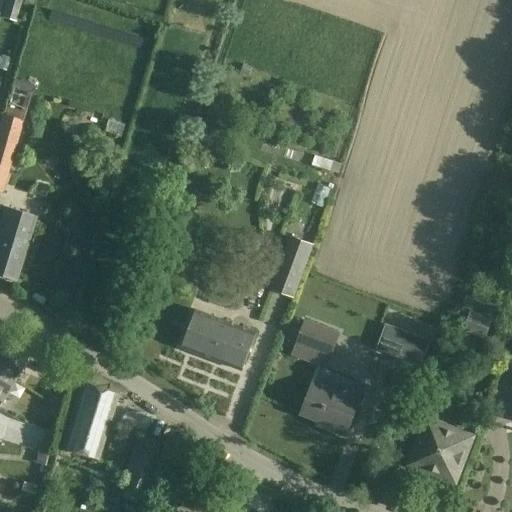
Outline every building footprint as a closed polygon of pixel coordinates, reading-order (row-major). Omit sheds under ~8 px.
[(21,0),(6,0),(5,6),(18,10),(21,0)] [(0,116),(0,117),(0,192),(2,193),(23,122),(22,122),(33,85),(16,80),(5,117),(0,116)] [(314,157),(312,166),(330,171),(333,162),(314,157)] [(88,179),(107,184),(112,166),(94,161),(88,179)] [(35,217),(5,208),(0,222),(0,276),(14,281),(35,217)] [(290,236),(270,289),(294,298),(314,245),(290,236)] [(257,331),(197,308),(182,348),(242,370),(257,331)] [(495,318),(473,310),(466,329),(489,337),(495,318)] [(338,333),(303,321),(296,342),(330,355),(338,333)] [(386,325),(378,349),(420,365),(429,341),(386,325)] [(0,344),(0,373),(14,382),(26,360),(0,344)] [(14,382),(0,373),(0,402),(1,403),(14,382)] [(117,394),(81,382),(59,447),(96,459),(117,394)] [(358,400),(314,383),(302,414),(331,425),(330,429),(345,435),(358,400)] [(60,406),(63,395),(54,392),(51,404),(60,406)] [(57,418),(60,406),(51,404),(48,416),(57,418)] [(473,436),(426,418),(408,465),(455,483),(473,436)] [(166,446),(140,435),(120,483),(146,494),(166,446)] [(41,439),(38,451),(48,455),(52,442),(41,439)] [(48,455),(38,451),(35,463),(45,466),(48,455)] [(104,484),(94,480),(91,488),(100,492),(104,484)]
